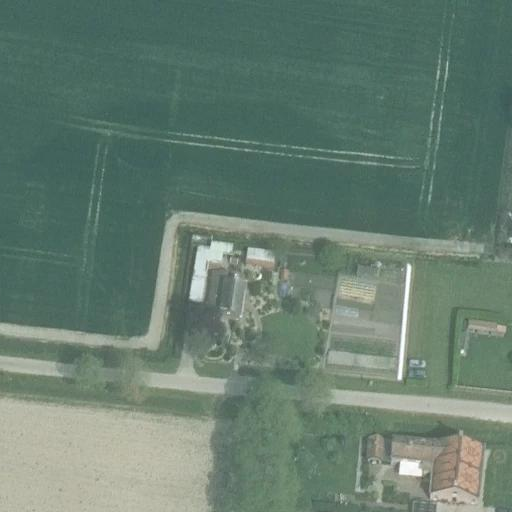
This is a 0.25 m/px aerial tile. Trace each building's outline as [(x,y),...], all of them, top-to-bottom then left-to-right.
[(198,250),(189,305),(201,307),(208,267),(220,269),(222,258),(232,259),(233,249),(211,245),(210,252),(198,250)] [(212,275),(209,299),(206,318),(240,323),(245,289),(234,287),(236,278),(212,275)] [(293,277),(293,293),(304,293),(304,277),(293,277)] [(511,320),(481,319),(480,331),(511,332),(511,320)] [(366,464),(380,466),(383,445),(369,443),(366,464)] [(431,502),(458,504),(478,506),(483,455),(392,446),(390,466),(424,470),(423,479),(433,480),(431,502)]
